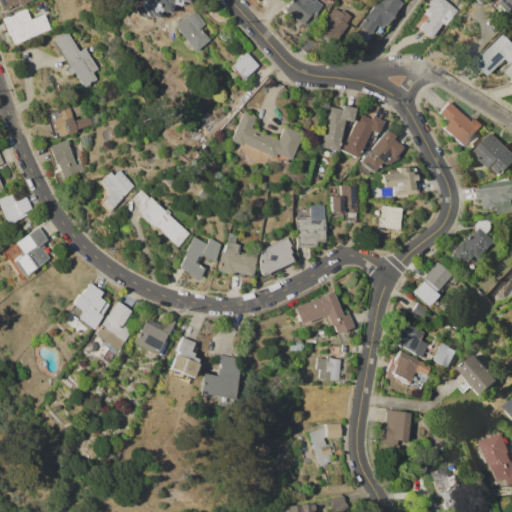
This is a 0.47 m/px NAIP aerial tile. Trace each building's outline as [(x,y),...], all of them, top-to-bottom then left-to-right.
[(24,0),(1,12),(0,10),(0,0),(24,0)] [(187,0),(187,4),(180,2),(178,3),(177,6),(173,5),(169,7),(168,13),(160,11),(158,12),(156,18),(150,16),(146,18),(139,4),(143,2),(144,0),(187,0)] [(294,0),(315,0),(321,4),(312,17),(308,14),(300,24),(285,12),(294,0)] [(358,26),(376,0),(398,0),(401,2),(384,25),(383,23),(379,28),(373,24),(367,33),(358,26)] [(430,0),(444,0),(457,11),(445,25),(442,23),(430,38),(418,28),(427,17),(422,13),(429,6),(427,4),(430,0)] [(502,0),(503,0),(511,9),(508,13),(499,3),(502,0)] [(0,17),(26,8),(29,19),(44,14),(50,30),(9,44),(0,17)] [(334,8),(349,19),(331,45),(316,33),(334,8)] [(174,24),(194,9),(204,23),(199,27),(209,40),(194,51),(174,24)] [(52,41),(65,32),(78,52),(83,49),(97,69),(92,73),(96,79),(83,87),(52,41)] [(475,63),(503,34),(511,43),(511,59),(509,62),(504,58),(487,75),(475,63)] [(308,37),(316,44),(307,54),(299,47),(308,37)] [(229,66),(244,53),(257,67),(242,80),(229,66)] [(448,101),(469,121),(472,117),(481,125),(462,146),(440,127),(448,118),(440,110),(448,101)] [(56,138),(51,121),(61,118),(58,108),(67,105),(72,121),(89,116),(92,124),(75,129),(75,132),(56,138)] [(328,106),(341,109),(342,106),(354,109),(350,122),(342,120),(334,151),(318,147),(328,106)] [(242,110),(255,115),(249,128),(277,141),(283,127),(299,134),(288,160),(274,154),(272,157),(240,143),(240,145),(229,140),(242,110)] [(359,113),(370,119),(373,115),(384,121),(378,133),(369,129),(354,157),(340,150),(359,113)] [(359,161),(386,129),(395,137),(393,139),(402,147),(395,155),(398,158),(385,165),(382,162),(373,173),(359,161)] [(490,132),(511,154),(511,160),(500,172),(492,164),(487,169),(471,152),(490,132)] [(49,147),(65,140),(76,165),(82,162),(86,172),(64,181),(58,165),(57,166),(49,147)] [(381,174),(397,173),(397,169),(406,168),(407,172),(411,171),(411,175),(415,174),(415,180),(412,180),(412,184),(415,183),(416,193),(393,195),(393,187),(382,188),(381,174)] [(117,170),(133,186),(108,211),(99,201),(107,194),(95,181),(107,170),(111,175),(117,170)] [(162,179),(167,174),(173,181),(168,186),(162,179)] [(478,183),(510,178),(511,191),(511,198),(509,198),(511,212),(496,214),(494,207),(483,209),(481,199),(477,199),(476,189),(479,189),(478,183)] [(356,185),(355,213),(342,212),(343,195),(340,195),(340,184),(356,185)] [(201,189),(209,195),(204,202),(196,197),(201,189)] [(0,210),(0,197),(8,193),(13,202),(24,196),(30,208),(24,211),(26,215),(7,225),(0,210)] [(330,196),(341,196),(340,212),(329,212),(330,196)] [(149,197),(188,234),(175,247),(136,210),(149,197)] [(294,217),(310,216),(309,205),(322,205),(323,240),(313,241),(313,247),(295,247),(294,217)] [(383,206),(401,208),(398,229),(380,227),(383,206)] [(490,238),(493,241),(477,258),(473,254),(461,267),(449,255),(471,232),(473,235),(473,220),(489,220),(490,238)] [(12,243),(35,226),(44,238),(41,241),(45,246),(41,248),(48,257),(23,276),(11,261),(21,254),(12,243)] [(193,237),(206,244),(209,238),(220,244),(211,261),(200,255),(195,264),(202,268),(195,279),(176,268),(193,237)] [(260,275),(257,269),(259,250),(288,238),(291,245),(288,247),(290,253),(288,254),(292,261),(260,275)] [(225,241),(237,244),(235,253),(238,254),(238,252),(255,256),(250,276),(230,271),(230,274),(215,271),(221,250),(223,251),(225,241)] [(499,260),(504,264),(497,271),(492,267),(499,260)] [(421,276),(434,262),(450,275),(437,290),(421,276)] [(472,282),(476,278),(480,281),(477,286),(472,282)] [(107,304),(90,329),(66,312),(79,293),(80,294),(89,281),(102,291),(97,297),(107,304)] [(410,292),(427,306),(436,294),(419,281),(410,292)] [(292,307),(319,297),(318,294),(332,289),(341,316),(348,313),(352,326),(334,333),(332,325),(328,326),(324,314),(298,324),(292,307)] [(409,313),(417,302),(429,311),(420,322),(409,313)] [(98,325),(105,315),(106,316),(115,303),(129,312),(122,322),(126,325),(124,328),(128,331),(121,341),(98,325)] [(143,318),(166,330),(161,340),(166,342),(158,357),(131,343),(143,318)] [(390,341),(400,321),(432,338),(421,357),(390,341)] [(181,337),(194,342),(189,353),(198,357),(191,376),(169,368),(181,337)] [(289,352),(289,344),(293,344),(293,340),(301,339),(301,343),(304,343),(305,351),(289,352)] [(439,343),(454,351),(446,368),(430,360),(439,343)] [(430,366),(425,375),(415,369),(408,382),(387,371),(395,357),(386,352),(390,345),(430,366)] [(107,348),(115,355),(108,366),(99,359),(107,348)] [(472,353),(497,382),(482,395),(457,366),(472,353)] [(197,395),(202,373),(215,376),(217,370),(216,355),(233,358),(234,371),(236,372),(230,403),(197,395)] [(316,380),(318,358),(325,359),(326,356),(330,356),(330,359),(339,360),(337,381),(316,380)] [(511,395),(511,417),(501,405),(511,395)] [(385,409),(409,414),(404,440),(390,438),(389,442),(379,440),(385,409)] [(325,437),(322,438),(324,445),(331,443),(334,452),(330,453),(333,462),(318,467),(307,433),(323,427),(323,423),(338,423),(338,437),(325,437)] [(479,441),(499,433),(511,466),(511,481),(505,484),(502,477),(494,481),(479,441)] [(440,511),(428,472),(445,467),(449,479),(454,478),(463,506),(444,511),(440,511)] [(345,504),(347,507),(341,511),(333,511),(331,510),(329,503),(313,506),(314,510),(310,511),(285,511),(285,506),(310,503),(342,496),(345,504)]
